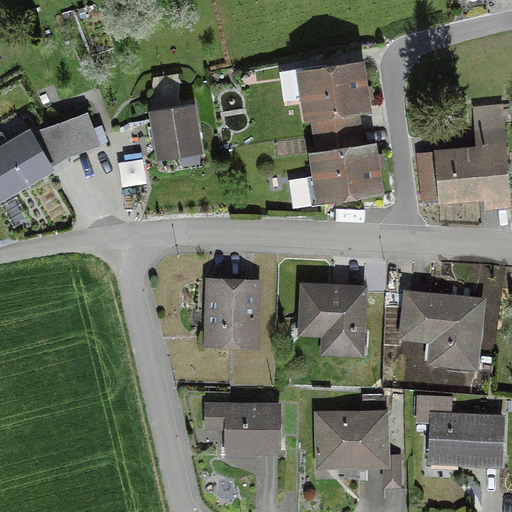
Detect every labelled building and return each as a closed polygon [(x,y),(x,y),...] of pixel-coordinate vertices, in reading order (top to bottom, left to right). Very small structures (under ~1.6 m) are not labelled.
[(312,117),(315,137),(317,156),(312,157),(319,199),(376,191),(372,166),(370,148),(357,150),(354,131),(351,111),(364,109),(361,94),(357,67),(301,75),(300,69),(280,72),(284,102),(304,99),(307,117),(312,117)] [(191,105),(148,112),(156,157),(198,150),(191,105)] [(437,196),(506,190),(500,107),(473,110),(474,132),(477,132),(479,149),(418,154),(422,201),(438,200),(437,196)] [(100,144),(89,115),(37,134),(48,164),(100,144)] [(28,137),(0,153),(0,199),(47,172),(28,137)] [(252,343),(254,284),(208,283),(207,341),(252,343)] [(358,354),(362,289),(302,286),(300,320),(323,322),(322,352),(358,354)] [(471,365),(478,303),(406,296),(402,336),(446,340),(444,362),(471,365)] [(456,462),(499,464),(500,422),(472,421),(472,418),(447,416),(448,398),(417,396),(415,423),(430,424),(429,454),(456,456),(456,462)] [(224,450),(277,451),(277,408),(225,407),(224,450)] [(333,459),(333,464),(383,463),(383,487),(398,487),(397,457),(382,457),(382,415),(317,416),(318,460),(333,459)]
